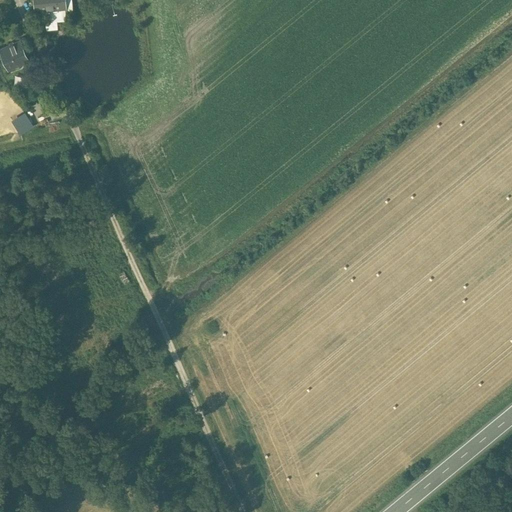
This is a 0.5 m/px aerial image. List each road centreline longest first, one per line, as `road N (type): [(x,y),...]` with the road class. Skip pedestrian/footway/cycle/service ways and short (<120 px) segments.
road 1 (track): [(80,144),(243,511)]
road 2 (secondary): [(511,416),(395,511)]
